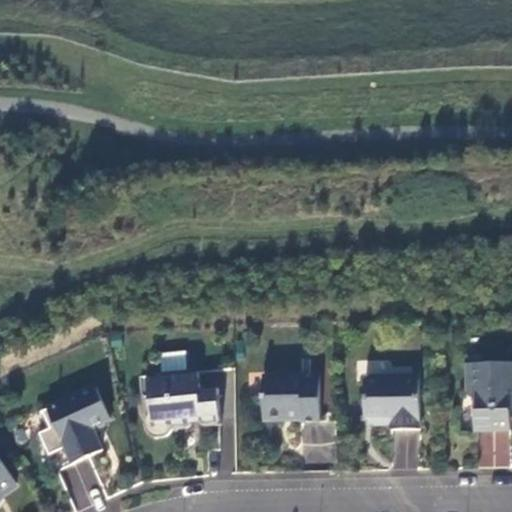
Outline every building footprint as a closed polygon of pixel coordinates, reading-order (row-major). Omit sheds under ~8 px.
[(160,354),(161,372),(184,370),(183,353),(160,354)] [(511,363),(480,364),(481,373),(467,374),(467,394),(475,401),(475,432),(511,432),(511,404),(511,363)] [(480,364),(467,364),(467,374),(481,373),(480,364)] [(200,391),(198,372),(141,378),(142,394),(143,396),(144,397),(145,397),(147,398),(154,397),(156,412),(155,412),(152,414),(149,416),(147,418),(146,421),(145,424),(145,428),(146,431),(148,434),(151,437),(153,438),(156,439),(159,440),(162,439),(166,438),(168,436),(171,433),(172,431),(186,429),(189,428),(191,427),(192,424),(192,423),(191,416),(200,416),(200,422),(201,424),(202,425),(204,427),(206,427),(221,426),(217,389),(200,391)] [(421,430),(420,376),(414,376),(370,376),(365,382),(366,419),(380,419),(380,426),(391,425),(391,431),(421,430)] [(320,377),(264,377),(265,418),(272,421),(282,421),(289,417),(301,417),(301,423),(321,422),(320,377)] [(97,388),(43,412),(51,429),(40,434),(55,468),(71,461),(87,454),(89,458),(104,451),(93,428),(111,420),(97,388)] [(87,454),(71,461),(73,465),(89,458),(87,454)] [(0,495),(17,484),(0,459),(0,495)]
